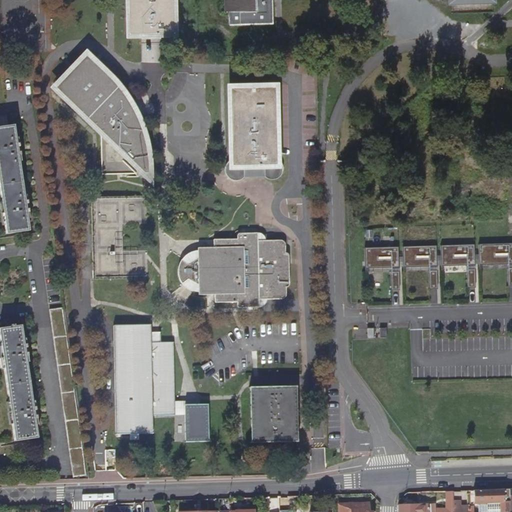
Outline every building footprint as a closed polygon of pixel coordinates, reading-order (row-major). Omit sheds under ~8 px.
[(125,0),(126,36),(171,36),(170,0),(125,0)] [(226,0),(227,18),(231,18),(231,31),(273,29),(272,6),(272,0),(448,0),(448,9),(491,8),(490,0),(226,0)] [(79,115),(99,135),(100,177),(146,178),(146,169),(146,161),(145,153),(143,143),(140,134),(137,125),(134,118),(130,110),(127,104),(122,97),(116,90),(108,82),(84,59),(53,91),(79,115)] [(222,83),(223,167),(222,168),(220,171),(220,174),(221,176),(223,178),(225,179),(227,180),(230,181),(234,182),(237,180),(239,178),(262,178),(266,180),(270,180),(273,180),(275,179),(278,177),(279,175),(280,173),(281,171),(280,168),(279,166),(278,164),(276,163),(275,82),(222,83)] [(30,229),(15,124),(9,125),(8,115),(0,116),(0,183),(7,232),(30,229)] [(90,200),(92,281),(144,281),(143,200),(90,200)] [(285,287),(284,256),(283,256),(283,255),(282,255),(282,253),(282,247),(281,245),(280,244),(279,243),(278,243),(276,243),(255,243),(255,236),(237,236),(236,237),(235,237),(235,238),(234,239),(234,240),(234,242),(210,242),(211,249),(193,249),(194,258),(185,266),(178,262),(176,264),(175,268),(174,272),(174,275),(174,279),(175,282),(176,286),(178,288),(184,283),(194,289),(194,298),(201,298),(211,297),(211,305),(234,304),(234,307),(235,308),(257,308),(256,301),(279,301),(280,300),(282,299),(283,298),(283,296),(283,294),(283,288),(285,287)] [(511,262),(511,242),(479,244),(480,264),(511,262)] [(475,264),(475,244),(441,245),(442,265),(475,264)] [(437,265),(437,245),(404,246),(404,266),(437,265)] [(399,266),(399,246),(365,247),(366,267),(399,266)] [(194,258),(193,249),(191,250),(187,252),(184,254),(181,257),(178,260),(178,262),(185,266),(194,258)] [(476,286),(476,268),(467,268),(468,287),(476,286)] [(438,288),(438,269),(430,270),(430,288),(438,288)] [(400,289),(400,271),(392,271),(392,289),(400,289)] [(194,289),(184,283),(178,288),(180,291),(183,293),(187,296),(191,297),(194,298),(194,289)] [(88,480),(65,307),(50,309),(72,480),(88,480)] [(36,438),(22,326),(0,328),(0,329),(14,441),(36,438)] [(147,326),(110,327),(114,435),(126,435),(126,442),(135,442),(135,434),(150,434),(149,416),(173,415),(173,402),(171,344),(157,344),(148,344),(147,334),(147,326)] [(157,344),(157,334),(147,334),(148,344),(157,344)] [(292,387),(246,387),(248,442),(294,442),(292,387)] [(183,415),(183,406),(199,405),(199,402),(173,402),(173,415),(183,415)] [(206,442),(205,405),(199,405),(183,406),(183,415),(183,442),(206,442)] [(152,460),(151,448),(141,449),(142,461),(152,460)] [(508,511),(508,489),(472,491),(473,504),(501,503),(501,511),(508,511)] [(452,511),(452,507),(452,492),(445,492),(446,508),(435,509),(434,504),(396,505),(396,511),(452,511)]
